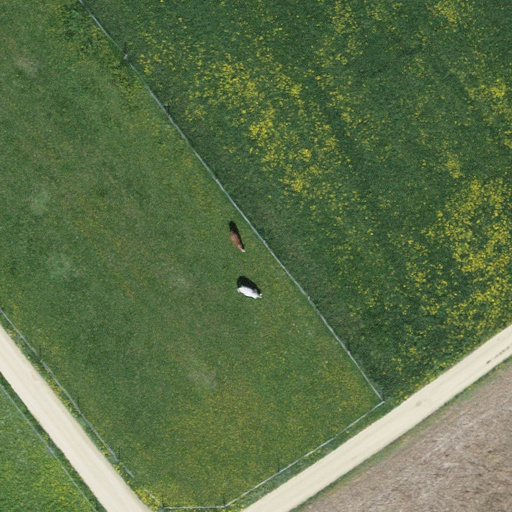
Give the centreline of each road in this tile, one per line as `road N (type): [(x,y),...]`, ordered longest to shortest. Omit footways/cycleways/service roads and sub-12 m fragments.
road 1 (track): [(269,511),(511,349)]
road 2 (track): [(0,342),(130,511)]
